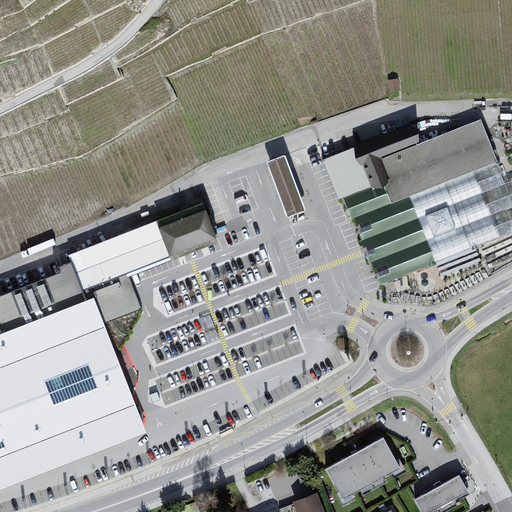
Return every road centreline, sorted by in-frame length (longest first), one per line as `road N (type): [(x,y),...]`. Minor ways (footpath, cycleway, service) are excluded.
road 1 (unclassified): [(0,116),(92,71),(133,43),(172,0)]
road 2 (primary): [(243,453),(401,381)]
road 3 (primary): [(377,359),(343,391),(243,453)]
road 4 (primary): [(93,511),(243,453)]
road 5 (residential): [(444,404),(504,511)]
